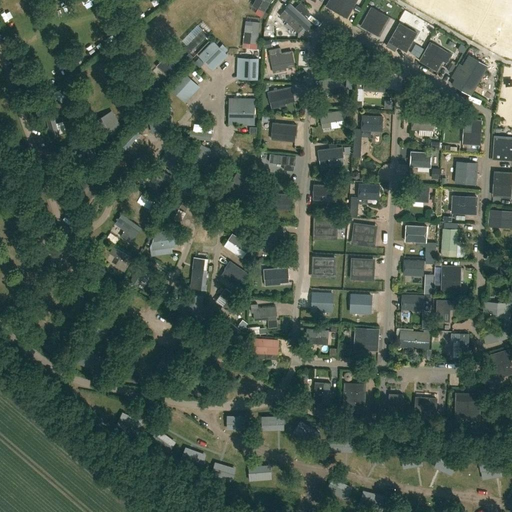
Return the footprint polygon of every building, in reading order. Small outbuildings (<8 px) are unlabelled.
[(181,16),(190,9),(183,0),(178,0),(172,5),(181,16)] [(262,0),(258,8),(264,11),(270,0),(262,0)] [(329,0),(326,5),(346,17),(356,0),(329,0)] [(360,25),(377,35),(388,16),(371,6),(360,25)] [(292,27),(290,29),(301,39),(311,28),(288,7),(280,16),(292,27)] [(250,42),(257,43),(259,22),(252,21),(250,42)] [(386,45),(390,47),(392,43),(406,51),(417,32),(400,22),(386,45)] [(207,34),(201,29),(183,48),(189,53),(207,34)] [(199,55),(210,66),(221,55),(216,50),(219,46),(214,41),(199,55)] [(419,60),(436,70),(444,57),(435,53),(439,47),(429,41),(419,60)] [(269,50),(272,65),(285,62),(286,67),(294,65),(293,60),(294,60),(292,51),(279,53),(278,48),(269,50)] [(488,65),(469,54),(462,65),(459,63),(451,77),(454,79),(451,84),(470,95),(488,65)] [(310,67),(311,55),(300,55),(300,67),(310,67)] [(241,78),(257,79),(257,58),(249,57),(249,62),(242,62),(241,78)] [(163,71),(167,76),(180,63),(175,59),(163,71)] [(68,64),(62,68),(67,76),(73,72),(68,64)] [(307,69),(298,69),(299,80),(308,80),(307,69)] [(171,88),(182,99),(193,87),(187,82),(191,78),(185,73),(171,88)] [(319,81),(321,90),(323,95),(331,93),(330,88),(343,85),(340,75),(319,81)] [(365,75),(364,89),(384,91),(385,76),(365,75)] [(136,99),(141,104),(155,90),(150,85),(136,99)] [(295,102),(292,86),(268,91),(271,109),(286,106),(285,103),(295,102)] [(301,86),(295,88),(298,100),(305,99),(301,86)] [(228,97),(228,123),(255,124),(255,98),(228,97)] [(288,110),(297,108),(295,102),(287,104),(288,110)] [(149,111),(152,132),(168,129),(165,113),(157,115),(156,110),(149,111)] [(320,113),(321,122),(322,127),(331,126),(330,121),(343,119),(342,110),(320,113)] [(412,128),(432,130),(433,114),(413,113),(412,128)] [(46,117),(52,137),(59,134),(54,115),(46,117)] [(361,129),(382,130),(382,116),(362,115),(361,127),(361,129)] [(95,121),(105,138),(119,130),(111,117),(104,121),(102,117),(95,121)] [(463,143),(480,144),(481,120),(472,119),(471,131),(464,131),(463,143)] [(61,134),(68,132),(65,121),(58,123),(61,134)] [(274,133),(287,134),(287,139),(295,139),(296,134),(297,125),(275,123),(274,133)] [(353,157),(360,157),(361,129),(361,127),(354,127),(354,128),(353,157)] [(119,142),(126,149),(141,135),(134,128),(119,142)] [(190,137),(210,140),(211,133),(191,130),(190,137)] [(364,136),(362,154),(370,155),(373,137),(364,136)] [(494,159),(511,159),(511,148),(507,148),(507,137),(495,136),(494,159)] [(75,150),(83,163),(97,155),(87,137),(79,142),(82,146),(75,150)] [(192,163),(199,167),(204,157),(207,159),(211,149),(201,144),(192,163)] [(318,149),(319,159),(320,164),(328,163),(328,158),(341,157),(340,147),(318,149)] [(164,163),(171,167),(169,171),(176,174),(187,152),(180,148),(178,153),(171,149),(164,163)] [(410,165),(430,166),(431,151),(410,149),(410,165)] [(100,167),(105,172),(115,162),(119,166),(123,161),(114,152),(100,167)] [(272,154),(272,164),(285,164),(285,169),(294,170),(294,155),(272,154)] [(299,155),(295,166),(303,169),(306,158),(299,155)] [(154,175),(173,186),(177,179),(158,168),(154,175)] [(456,184),(476,185),(477,170),(457,169),(456,184)] [(180,186),(186,190),(193,177),(198,180),(200,176),(188,170),(180,186)] [(492,195),(502,196),(503,184),(511,185),(511,172),(494,171),(492,195)] [(237,173),(225,191),(243,203),(246,197),(253,201),(257,195),(250,191),(254,184),(237,173)] [(90,188),(96,182),(90,177),(75,193),(86,204),(96,194),(90,188)] [(313,198),(321,199),(322,194),(335,195),(336,186),(314,184),(313,193),(313,198)] [(366,203),(366,198),(378,199),(379,185),(358,184),(358,198),(351,197),(350,216),(357,217),(358,202),(366,203)] [(429,186),(408,185),(407,200),(428,202),(429,186)] [(269,203),(283,203),(282,208),(291,209),(291,204),(292,194),(270,193),(269,203)] [(138,201),(149,208),(147,211),(154,215),(159,205),(141,195),(138,201)] [(453,195),(452,213),(476,214),(476,204),(459,204),(460,195),(453,195)] [(167,214),(174,218),(182,201),(176,198),(167,214)] [(511,210),(489,208),(488,225),(496,226),(497,217),(511,218),(511,210)] [(180,209),(175,219),(183,222),(187,212),(180,209)] [(227,220),(237,227),(241,222),(247,227),(251,222),(233,210),(229,215),(231,216),(227,220)] [(120,219),(134,231),(138,225),(125,214),(120,219)] [(317,226),(337,227),(338,220),(318,218),(317,226)] [(356,229),(376,231),(377,223),(357,221),(356,229)] [(405,241),(425,242),(426,226),(406,225),(405,241)] [(16,226),(9,231),(22,249),(29,243),(16,226)] [(261,234),(263,243),(276,240),(278,245),(286,243),(285,238),(282,228),(261,234)] [(442,248),(456,249),(457,229),(444,228),(442,248)] [(175,229),(155,232),(157,248),(177,245),(175,229)] [(228,239),(246,251),(251,245),(232,233),(228,239)] [(315,252),(335,254),(336,246),(316,244),(315,252)] [(113,246),(110,252),(129,264),(132,257),(113,246)] [(354,259),(374,260),(374,252),(354,251),(354,259)] [(493,264),(490,257),(485,259),(489,266),(493,264)] [(198,283),(205,284),(208,258),(201,258),(198,283)] [(403,275),(423,276),(424,261),(404,259),(403,275)] [(225,268),(242,279),(247,272),(230,261),(225,268)] [(130,281),(137,285),(149,266),(142,262),(130,281)] [(265,269),(266,279),(279,277),(280,282),(288,282),(288,277),(287,267),(265,269)] [(442,290),(459,291),(459,280),(455,280),(455,267),(443,267),(442,290)] [(146,288),(150,275),(145,273),(140,286),(146,288)] [(221,295),(229,301),(228,302),(226,301),(222,306),(233,314),(243,301),(226,288),(221,295)] [(313,290),(312,309),(331,310),(332,291),(313,290)] [(180,292),(177,313),(200,316),(203,295),(180,292)] [(352,292),(351,310),(371,311),(372,292),(352,292)] [(423,294),(401,294),(401,309),(423,310),(422,327),(429,328),(430,297),(423,296),(423,294)] [(91,304),(83,300),(71,320),(79,324),(91,304)] [(484,334),(487,342),(511,334),(511,325),(508,327),(509,302),(485,301),(484,315),(501,316),(500,329),(484,334)] [(254,307),(254,317),(268,316),(268,321),(277,320),(276,315),(275,305),(254,307)] [(89,333),(95,337),(107,318),(101,315),(89,333)] [(223,326),(240,338),(244,332),(228,320),(223,326)] [(129,346),(135,350),(146,331),(140,327),(129,346)] [(354,343),(376,344),(377,328),(355,327),(354,343)] [(307,328),(306,343),(328,345),(329,330),(307,328)] [(402,340),(408,341),(408,345),(428,346),(429,332),(402,331),(402,340)] [(62,347),(45,332),(40,338),(57,353),(62,347)] [(451,357),(468,358),(469,334),(452,333),(451,357)] [(251,352),(278,353),(278,340),(251,339),(251,352)] [(497,378),(511,373),(511,362),(507,347),(490,353),(497,378)] [(101,364),(79,354),(76,362),(98,371),(101,364)] [(177,360),(171,357),(161,376),(167,379),(177,360)] [(206,387),(209,364),(201,363),(198,386),(206,387)] [(138,381),(139,373),(117,368),(115,376),(138,381)] [(313,403),(329,404),(331,383),(323,383),(322,395),(314,395),(313,403)] [(344,411),(364,411),(365,384),(345,383),(344,411)] [(387,417),(401,418),(402,394),(395,394),(394,403),(388,403),(387,417)] [(414,416),(429,417),(430,397),(415,396),(414,416)] [(481,402),(455,401),(455,421),(480,422),(481,402)] [(120,417),(117,423),(137,432),(140,426),(120,417)] [(301,420),(297,426),(315,438),(319,432),(301,420)] [(154,433),(150,439),(168,452),(172,446),(154,433)] [(330,437),(330,444),(352,445),(353,438),(330,437)] [(367,442),(364,448),(384,459),(387,452),(367,442)] [(420,449),(400,453),(401,460),(421,457),(420,449)] [(183,452),(180,459),(201,466),(204,460),(183,452)] [(440,452),(437,459),(455,467),(458,460),(440,452)] [(499,460),(479,463),(481,471),(501,468),(499,460)] [(213,467),(211,474),(232,480),(234,473),(213,467)] [(281,471),(258,471),(258,479),(281,478),(281,471)] [(329,483),(326,489),(346,499),(350,492),(329,483)] [(361,496),(359,503),(381,508),(383,501),(361,496)]
